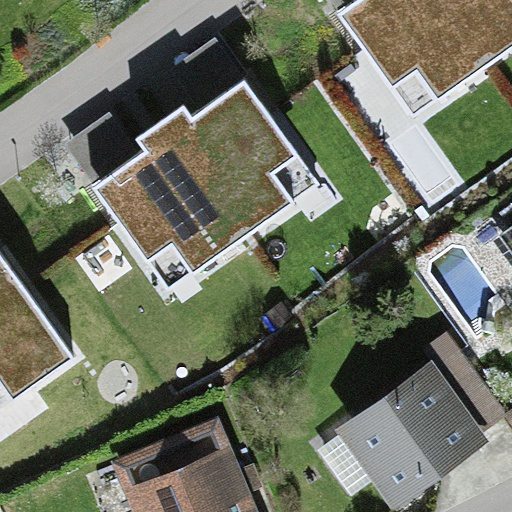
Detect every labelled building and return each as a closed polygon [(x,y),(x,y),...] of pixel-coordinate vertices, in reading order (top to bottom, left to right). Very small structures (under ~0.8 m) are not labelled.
[(511,33),(511,0),(339,0),(338,1),(408,103),(511,33)] [(330,152),(262,49),(102,155),(170,258),(330,152)] [(0,341),(67,311),(0,202),(0,341)] [(428,367),(346,425),(396,495),(475,438),(472,433),(503,412),(459,351),(430,371),(428,367)] [(246,511),(212,428),(126,463),(145,511),(246,511)]
